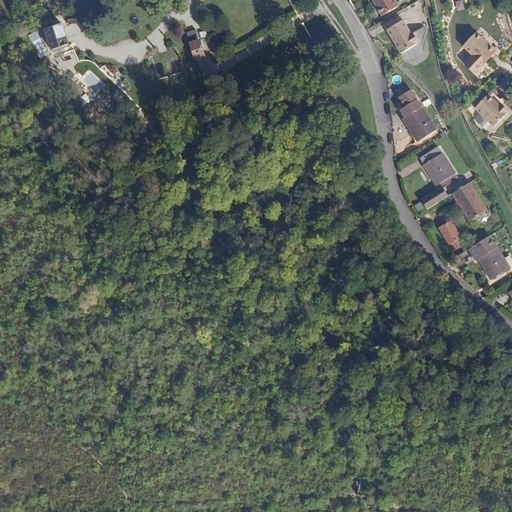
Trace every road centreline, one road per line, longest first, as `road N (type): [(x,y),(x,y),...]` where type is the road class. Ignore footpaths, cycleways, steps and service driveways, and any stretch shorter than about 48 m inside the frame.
road 1 (unclassified): [(511,329),(444,274),(406,216),(367,53)]
road 2 (track): [(195,0),(138,55),(78,41)]
